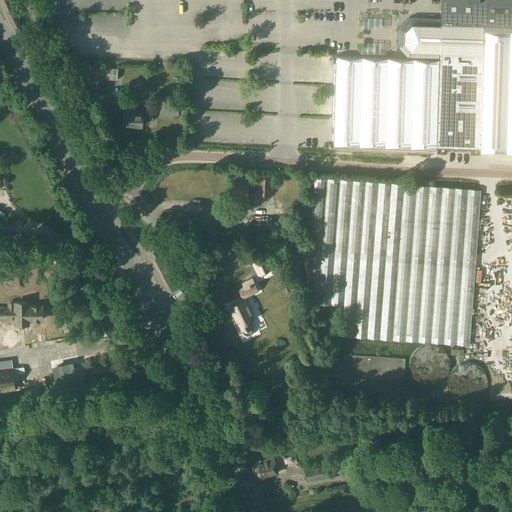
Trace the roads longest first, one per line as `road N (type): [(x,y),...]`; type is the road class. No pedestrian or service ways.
road 1 (unclassified): [(511,176),(200,152),(158,159),(125,193)]
road 2 (secondary): [(156,317),(0,26)]
road 3 (unclassified): [(30,0),(105,168),(125,193)]
road 4 (secondary): [(249,511),(156,317)]
road 5 (unknown): [(383,138),(416,141),(422,108),(417,68),(383,63)]
road 6 (unclassified): [(125,193),(187,258),(189,284),(171,301)]
